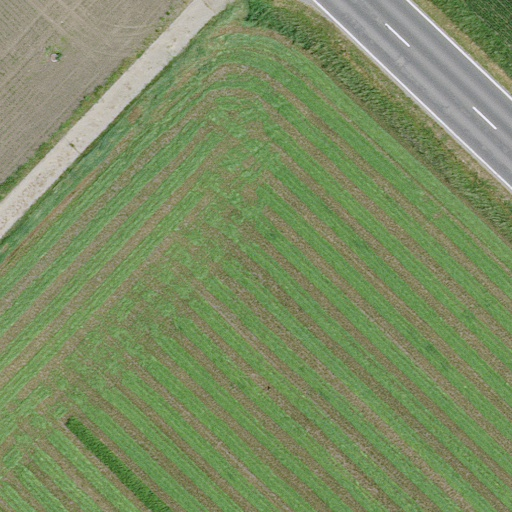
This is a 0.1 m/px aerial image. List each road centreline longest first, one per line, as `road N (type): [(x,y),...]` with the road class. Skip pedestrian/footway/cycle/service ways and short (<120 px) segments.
road 1 (track): [(0,245),(239,0)]
road 2 (secondary): [(511,139),(367,0)]
